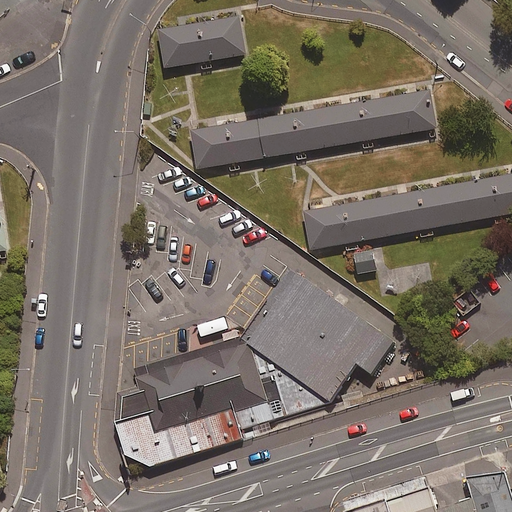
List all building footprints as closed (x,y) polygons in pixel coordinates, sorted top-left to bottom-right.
[(149,24),(157,70),(237,57),(230,11),(149,24)] [(188,132),(196,176),(427,136),(419,92),(188,132)] [(511,171),(298,207),(305,247),(511,212),(511,171)] [(0,252),(9,251),(3,213),(0,213),(0,252)] [(407,338),(302,267),(252,339),(132,365),(124,403),(130,447),(157,466),(349,403),(407,338)] [(227,319),(199,328),(203,340),(231,331),(227,319)] [(511,511),(511,501),(503,472),(346,511),(345,511),(511,511)]
